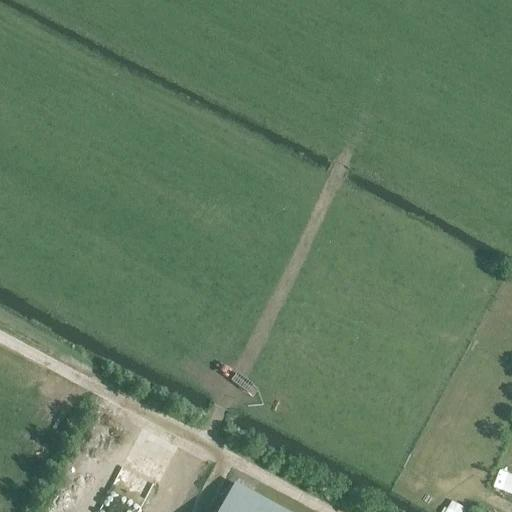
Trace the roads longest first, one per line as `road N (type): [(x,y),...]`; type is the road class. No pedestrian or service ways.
road 1 (track): [(0,335),(326,511)]
road 2 (track): [(345,156),(205,442)]
road 3 (track): [(345,156),(418,0)]
